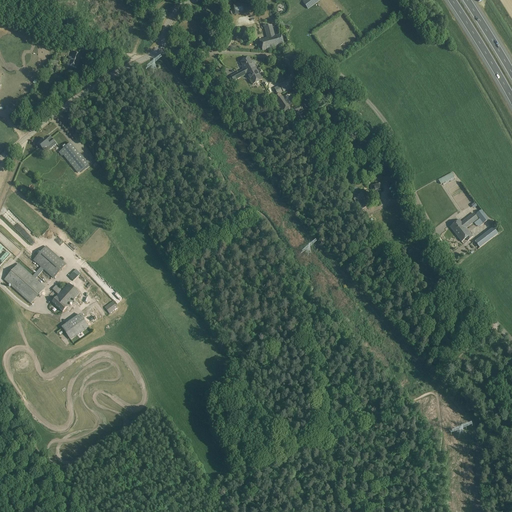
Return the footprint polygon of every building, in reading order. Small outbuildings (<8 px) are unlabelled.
[(308,9),(319,2),(318,0),(306,0),(303,2),(308,9)] [(248,12),(246,1),(233,3),(236,14),(248,12)] [(270,26),(264,27),(267,38),(260,40),(263,52),(284,46),(281,35),(273,37),(270,26)] [(252,43),(249,31),(242,32),(246,44),(252,43)] [(68,60),(69,61),(67,65),(77,69),(81,58),(79,57),(81,54),(73,51),(71,57),(69,57),(68,60)] [(253,65),(249,58),(240,62),(244,69),(230,76),(233,82),(247,74),(257,69),(254,64),(253,65)] [(53,60),(48,69),(55,72),(55,71),(58,73),(59,72),(59,71),(60,68),(57,66),(58,62),(53,60)] [(253,85),(263,80),(257,69),(247,74),(253,85)] [(294,87),(290,80),(285,82),(289,90),(294,87)] [(284,93),(289,90),(285,82),(280,85),(280,86),(275,88),(277,94),(273,97),(275,101),(283,113),(286,111),(288,114),(295,113),(296,114),(304,110),(301,105),(293,108),(293,109),(290,109),(290,108),(283,97),(282,97),(280,94),(283,92),(284,93)] [(49,145),(44,139),(38,144),(43,150),(49,145)] [(86,163),(70,143),(60,152),(71,165),(75,161),(80,168),(86,163)] [(454,177),(452,173),(438,180),(438,181),(435,182),(436,185),(440,183),(441,185),(454,177)] [(375,191),(375,193),(383,191),(382,184),(371,186),(372,192),(375,191)] [(369,205),(363,193),(354,197),(361,209),(369,205)] [(483,224),(489,219),(481,210),(476,214),(480,220),(483,224)] [(4,218),(20,232),(26,225),(11,211),(4,218)] [(461,223),(459,220),(450,228),(456,235),(461,231),(461,229),(463,227),(465,229),(478,219),(473,214),(461,223)] [(461,231),(456,235),(461,242),(466,239),(468,241),(472,238),(465,229),(463,227),(461,229),(461,231)] [(480,248),(498,234),(493,227),(474,241),(480,248)] [(55,278),(66,265),(46,247),(35,260),(55,278)] [(46,288),(19,264),(4,280),(31,305),(46,288)] [(81,274),(76,269),(68,276),(73,281),(81,274)] [(63,312),(80,294),(69,284),(63,291),(56,285),(52,290),(59,295),(52,303),(63,312)] [(118,309),(113,302),(104,308),(110,315),(118,309)] [(80,315),(62,328),(71,340),(102,318),(95,307),(82,317),(80,315)]
